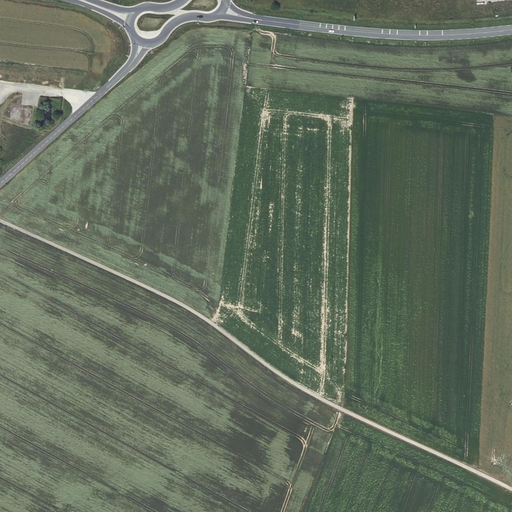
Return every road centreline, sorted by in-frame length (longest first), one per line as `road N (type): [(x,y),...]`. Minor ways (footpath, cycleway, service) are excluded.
road 1 (unclassified): [(0,222),(200,314),(331,402),(511,489)]
road 2 (primary): [(251,18),(416,36),(511,28)]
road 3 (tertiary): [(0,184),(129,66)]
